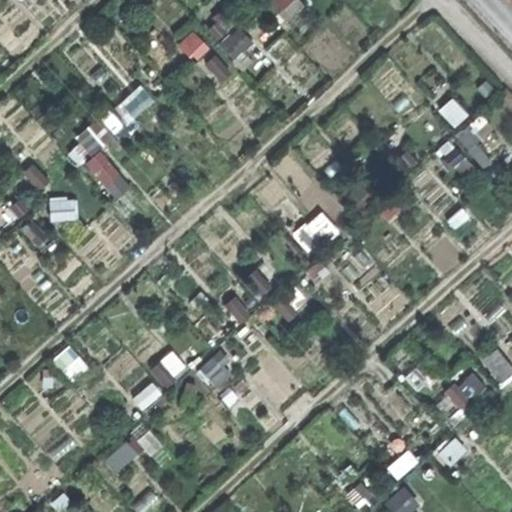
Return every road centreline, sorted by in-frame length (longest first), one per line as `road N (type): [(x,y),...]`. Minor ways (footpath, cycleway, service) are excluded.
road 1 (track): [(0,384),(428,0)]
road 2 (track): [(196,511),(511,230)]
road 3 (track): [(0,84),(94,0)]
